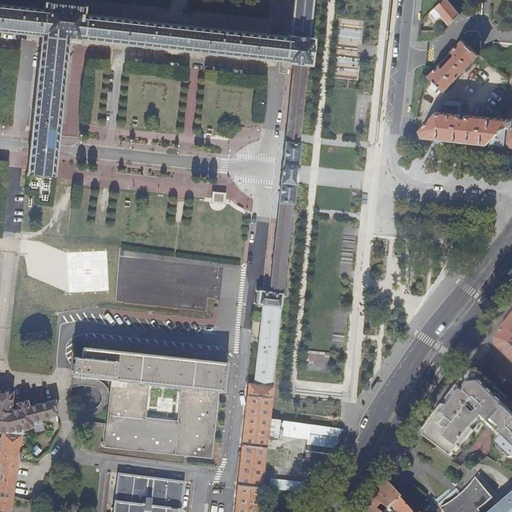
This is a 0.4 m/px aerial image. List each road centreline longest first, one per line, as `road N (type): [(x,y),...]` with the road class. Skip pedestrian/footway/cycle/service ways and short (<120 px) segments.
road 1 (secondary): [(436,328),(311,511)]
road 2 (secondary): [(334,511),(456,338)]
road 3 (residential): [(409,0),(397,135)]
road 4 (secondary): [(511,230),(436,328)]
